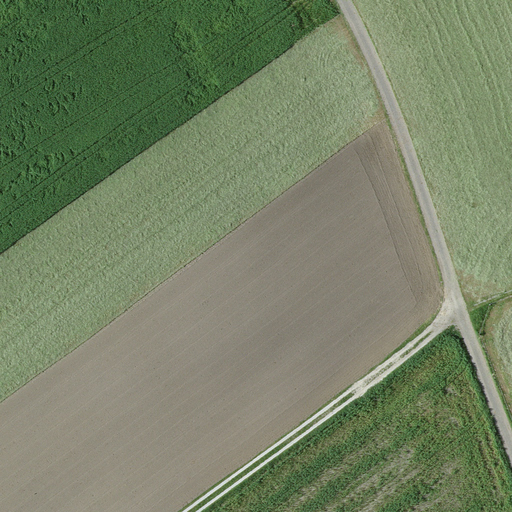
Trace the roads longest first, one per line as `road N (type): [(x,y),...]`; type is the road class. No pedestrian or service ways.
road 1 (track): [(342,0),(415,167),(456,315),(511,457)]
road 2 (track): [(456,315),(191,511)]
